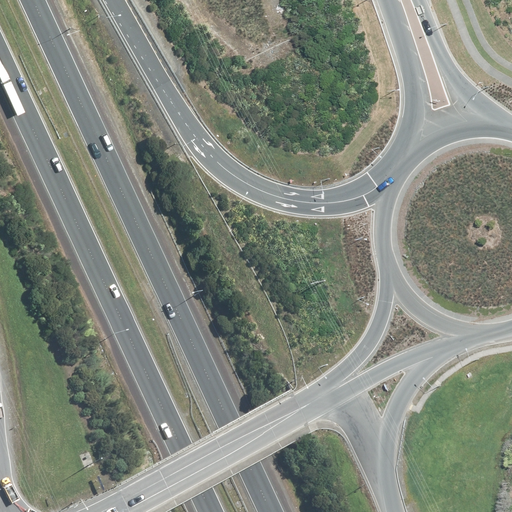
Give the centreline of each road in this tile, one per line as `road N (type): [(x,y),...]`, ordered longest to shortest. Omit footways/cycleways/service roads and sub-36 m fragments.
road 1 (motorway): [(32,0),(270,511)]
road 2 (motorway): [(210,511),(0,58)]
road 3 (motorway): [(121,0),(191,118),(245,176),(310,201),(399,183)]
road 4 (tertiary): [(111,511),(301,410)]
road 5 (tertiary): [(301,410),(384,327),(394,297),(392,247)]
road 6 (motorway): [(460,338),(401,408),(390,457),(396,511)]
road 7 (tertiary): [(460,338),(301,410)]
road 8 (tertiary): [(417,155),(420,91),(386,0)]
road 9 (track): [(193,0),(248,53),(266,51),(272,39),(264,0)]
road 10 (tertiary): [(425,0),(466,86),(497,120)]
road 11 (tertiary): [(483,329),(424,303),(392,247)]
